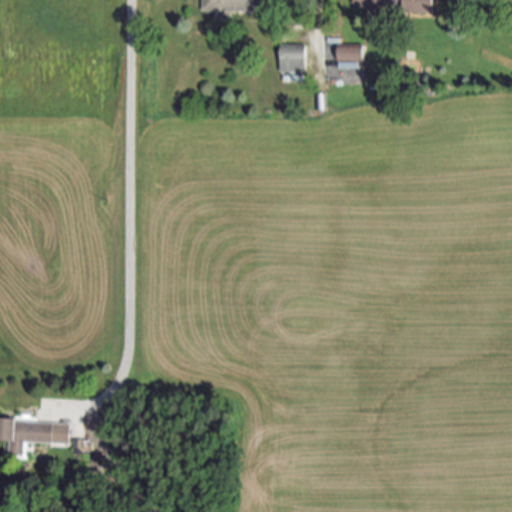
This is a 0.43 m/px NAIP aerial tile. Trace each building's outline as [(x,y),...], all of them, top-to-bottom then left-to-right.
[(261,0),(261,12),(203,12),(203,0),(261,0)] [(393,18),(354,6),(355,0),(436,0),(436,11),(434,18),(393,18)] [(306,47),(306,75),(281,75),(281,47),(306,47)] [(339,63),(339,49),(364,49),(364,63),(339,63)] [(0,422),(72,424),(71,446),(25,445),(25,459),(8,458),(9,444),(0,444),(0,422)]
